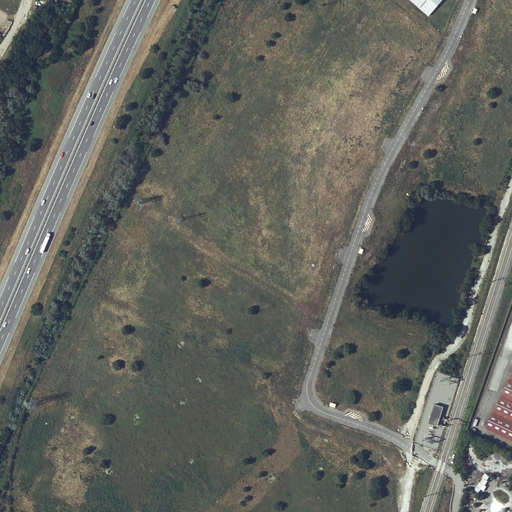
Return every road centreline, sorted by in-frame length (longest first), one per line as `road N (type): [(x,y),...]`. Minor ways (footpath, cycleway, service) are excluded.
road 1 (motorway): [(0,341),(150,0)]
road 2 (motorway): [(135,0),(0,307)]
road 3 (track): [(415,452),(409,436),(431,365),(465,332),(511,182)]
